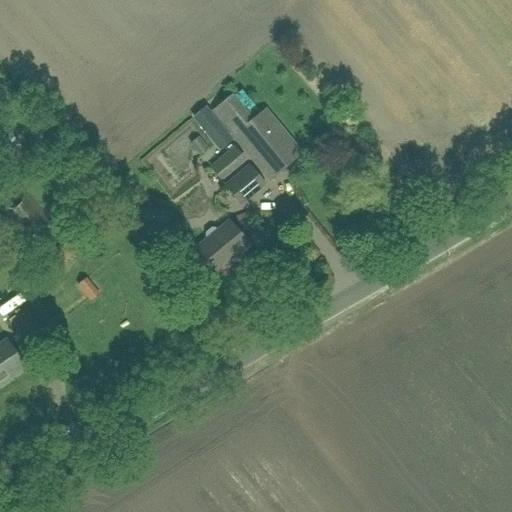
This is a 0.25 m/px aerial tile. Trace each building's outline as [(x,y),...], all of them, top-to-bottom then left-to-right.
[(232,138),(231,139),(268,182),(298,156),(272,126),(262,113),(252,122),(242,110),(222,127),(232,138)] [(222,149),(228,143),(216,127),(209,133),(222,149)] [(218,179),(219,178),(242,159),(233,148),(209,168),(218,179)] [(238,206),(262,186),(248,170),(224,190),(238,206)] [(0,218),(31,258),(70,227),(33,180),(0,205),(0,218)] [(135,207),(131,231),(167,238),(171,214),(135,207)] [(205,240),(193,249),(214,274),(246,247),(226,222),(214,232),(212,229),(208,229),(203,234),(202,237),(205,240)] [(63,263),(77,253),(77,252),(70,243),(56,254),(63,263)] [(90,302),(99,295),(85,278),(77,285),(90,302)] [(6,318),(20,338),(38,325),(24,306),(6,318)] [(0,384),(22,369),(3,342),(0,344),(0,384)]
